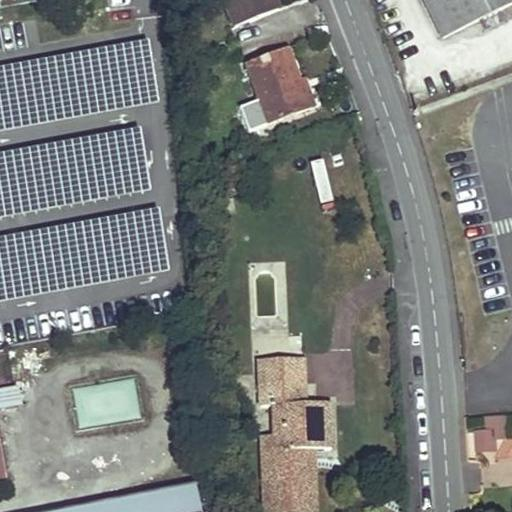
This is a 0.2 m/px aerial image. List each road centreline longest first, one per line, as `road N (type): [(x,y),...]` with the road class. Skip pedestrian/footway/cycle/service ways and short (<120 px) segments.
road 1 (unclassified): [(450,511),(416,208),(346,0)]
road 2 (unknown): [(511,260),(480,118),(485,96),(511,72)]
road 3 (unknown): [(68,495),(56,407),(69,381),(93,373)]
